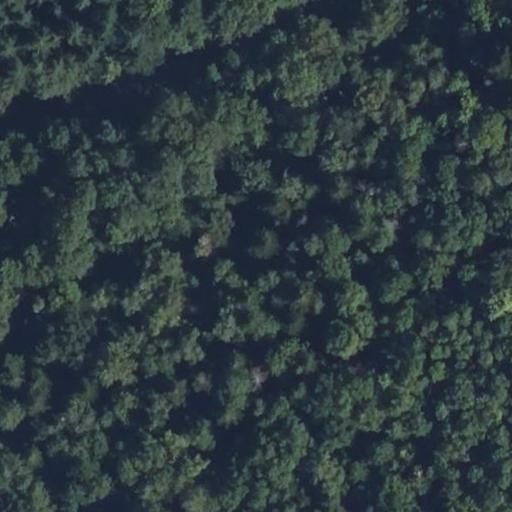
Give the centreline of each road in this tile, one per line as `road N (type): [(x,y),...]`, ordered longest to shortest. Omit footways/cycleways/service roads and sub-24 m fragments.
road 1 (tertiary): [(0,147),(131,110),(374,0)]
road 2 (track): [(297,0),(251,59),(0,265)]
